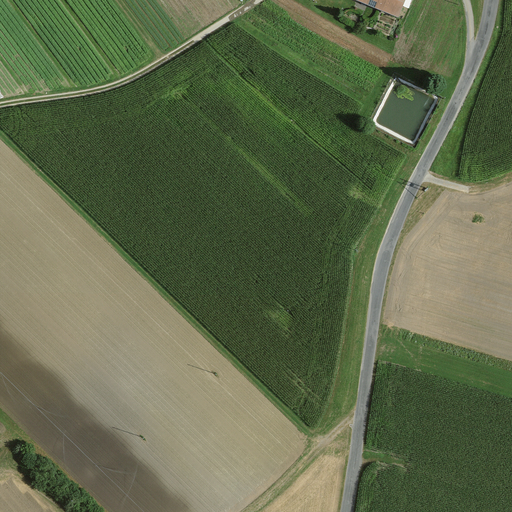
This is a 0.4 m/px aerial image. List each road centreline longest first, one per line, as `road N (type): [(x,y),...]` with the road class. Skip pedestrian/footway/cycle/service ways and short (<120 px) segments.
road 1 (tertiary): [(495,0),(475,68),(385,257),(346,511)]
road 2 (track): [(0,106),(128,81),(258,0)]
